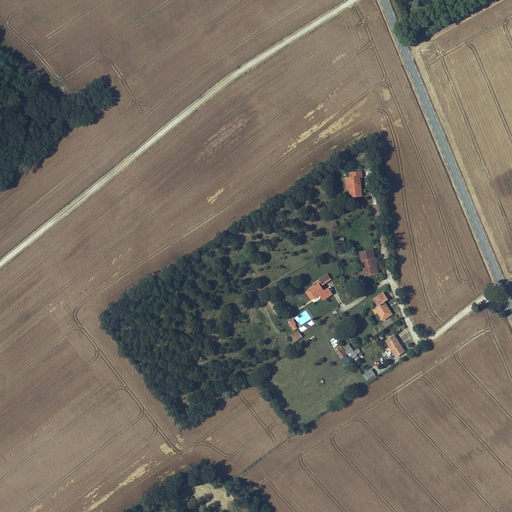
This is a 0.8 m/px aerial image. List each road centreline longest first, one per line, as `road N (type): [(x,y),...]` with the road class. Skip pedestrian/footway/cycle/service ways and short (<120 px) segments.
road 1 (track): [(350,0),(236,73),(0,263)]
road 2 (primary): [(381,0),(503,286)]
road 3 (unclassified): [(503,286),(419,342),(392,283)]
